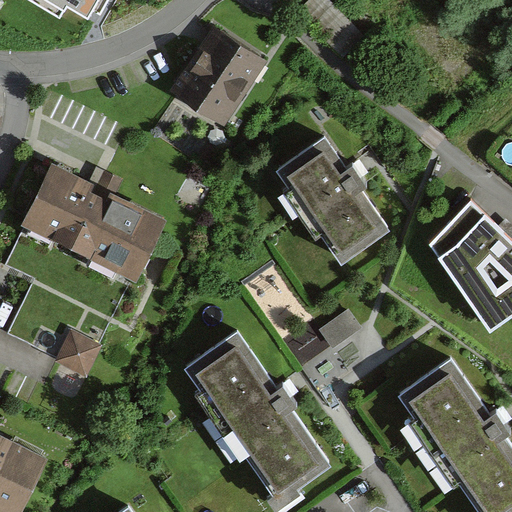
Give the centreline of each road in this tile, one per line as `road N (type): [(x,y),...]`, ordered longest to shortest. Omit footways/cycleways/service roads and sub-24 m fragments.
road 1 (residential): [(511,202),(264,0)]
road 2 (residential): [(15,65),(128,42),(189,0)]
